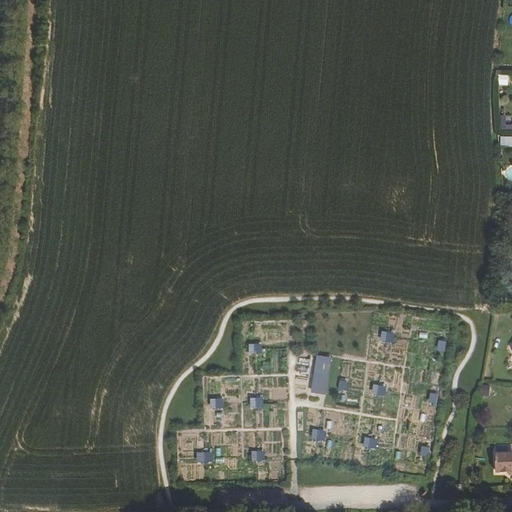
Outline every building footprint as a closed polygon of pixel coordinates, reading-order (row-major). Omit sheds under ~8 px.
[(511,135),(498,135),(498,145),(511,145),(511,135)] [(383,330),(381,339),(394,342),(396,332),(383,330)] [(441,339),(439,349),(446,351),(448,341),(441,339)] [(250,343),(250,354),(263,354),(263,343),(250,343)] [(312,391),(327,394),(334,357),(319,354),(312,391)] [(375,384),(374,394),(387,395),(388,385),(375,384)] [(433,393),(430,402),(437,404),(440,395),(433,393)] [(213,409),(226,407),(224,397),(211,399),(213,409)] [(252,397),(252,407),(265,407),(264,397),(252,397)] [(327,439),(327,430),(314,430),(314,440),(327,439)] [(367,437),(365,447),(378,449),(380,439),(367,437)] [(428,457),(430,447),(424,446),(422,455),(428,457)] [(254,462),(267,461),(266,450),(253,451),(254,462)] [(214,451),(198,451),(198,462),(214,462),(214,451)] [(511,453),(496,454),(496,473),(508,472),(511,471),(511,453)]
